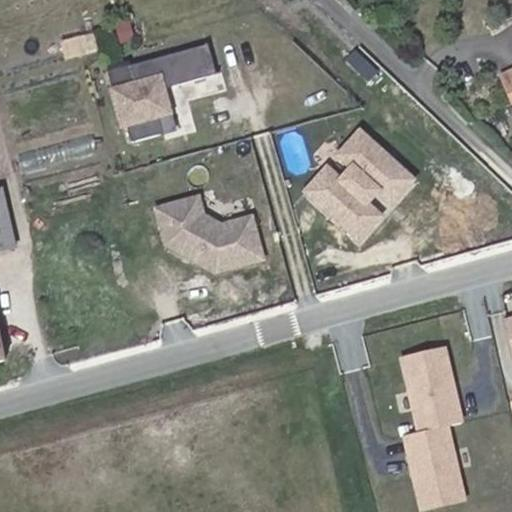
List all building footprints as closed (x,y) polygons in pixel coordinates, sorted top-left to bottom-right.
[(203,36),(126,58),(131,76),(108,82),(118,118),(122,117),(127,135),(159,126),(154,108),(165,105),(159,81),(211,66),(203,36)] [(511,55),(499,61),(510,91),(511,90),(511,55)] [(154,108),(159,126),(170,123),(165,105),(154,108)] [(346,181),(332,168),(310,192),(362,241),(384,217),(370,204),(382,192),(396,205),(418,182),(365,133),(343,156),(357,169),(346,181)] [(180,194),(184,209),(200,204),(196,189),(180,194)] [(180,194),(153,201),(163,237),(213,265),(262,252),(250,209),(219,217),(200,204),(184,209),(180,194)] [(0,195),(0,243),(11,241),(0,195)] [(447,348),(400,359),(417,429),(401,432),(420,511),(468,500),(450,426),(465,423),(447,348)]
